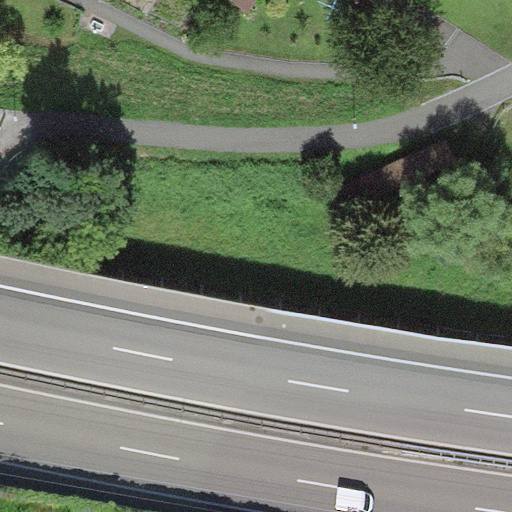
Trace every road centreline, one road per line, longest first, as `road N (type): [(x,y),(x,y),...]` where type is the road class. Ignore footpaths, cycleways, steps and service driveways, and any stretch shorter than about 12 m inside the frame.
road 1 (motorway): [(511,414),(270,377),(0,322)]
road 2 (motorway): [(0,421),(509,511)]
road 3 (track): [(4,133),(11,120),(277,145),(372,138)]
road 4 (residential): [(372,138),(511,89)]
